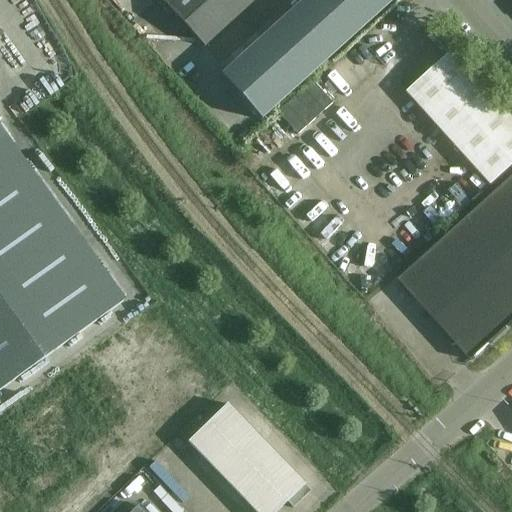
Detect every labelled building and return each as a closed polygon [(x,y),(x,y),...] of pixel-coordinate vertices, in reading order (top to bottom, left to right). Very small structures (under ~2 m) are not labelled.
[(160,0),(203,48),(255,0),(160,0)] [(395,0),(306,0),(221,77),(261,121),(395,0)] [(27,48),(45,81),(65,70),(47,37),(27,48)] [(491,186),(511,167),(511,122),(452,55),(408,94),(491,186)] [(220,77),(213,83),(221,91),(228,85),(220,77)] [(0,390),(122,303),(0,133),(0,390)] [(511,323),(511,178),(399,281),(471,360),(511,323)] [(146,325),(160,311),(148,299),(134,313),(146,325)] [(34,466),(123,407),(81,344),(59,359),(65,367),(0,410),(32,457),(10,471),(21,487),(40,475),(34,466)] [(226,405),(187,443),(253,511),(276,511),(286,503),(292,509),(308,492),(303,486),(304,486),(226,405)]
